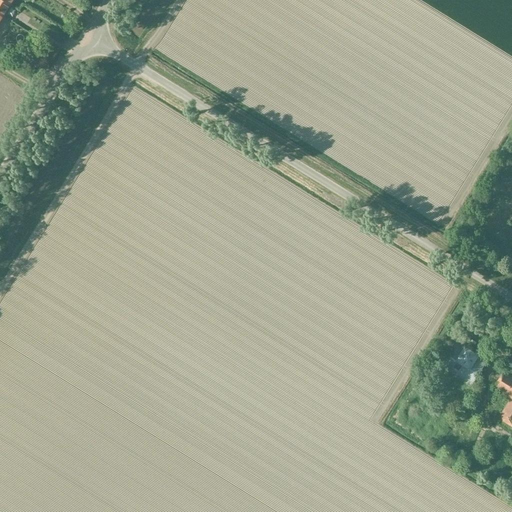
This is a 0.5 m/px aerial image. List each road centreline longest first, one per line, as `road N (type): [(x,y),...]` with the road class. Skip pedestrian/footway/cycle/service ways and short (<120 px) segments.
road 1 (unclassified): [(511,299),(95,42)]
road 2 (unclassified): [(0,177),(72,60),(95,42)]
